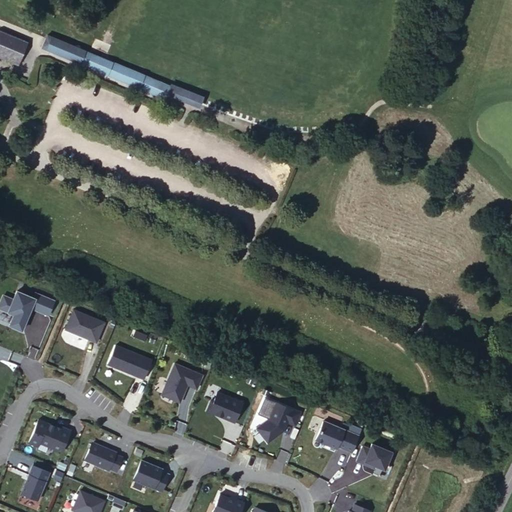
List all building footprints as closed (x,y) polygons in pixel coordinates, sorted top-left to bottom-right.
[(0,44),(2,42),(29,52),(31,47),(3,34),(0,35),(0,44)] [(50,40),(45,53),(49,55),(55,42),(50,40)] [(0,44),(0,49),(25,60),(29,52),(2,42),(0,44)] [(86,71),(92,58),(55,42),(49,55),(86,71)] [(21,69),(25,60),(0,49),(0,61),(1,61),(21,69)] [(92,58),(86,71),(110,81),(116,69),(92,58)] [(173,94),(116,69),(110,81),(168,106),(170,101),(202,116),(206,108),(173,94)] [(30,317),(48,324),(54,310),(35,302),(33,307),(17,300),(13,309),(3,305),(0,312),(0,317),(14,323),(9,334),(21,339),(26,328),(25,327),(30,317)] [(73,319),(65,339),(96,352),(104,332),(73,319)] [(115,355),(107,374),(143,389),(151,370),(115,355)] [(201,386),(174,374),(161,405),(179,413),(186,395),(195,399),(201,386)] [(210,411),(206,422),(233,433),(242,413),(216,403),(212,412),(210,411)] [(268,431),(256,440),(266,454),(282,442),(286,434),(293,437),(299,424),(275,414),(268,431)] [(46,432),(38,452),(60,461),(69,440),(61,437),(61,438),(46,432)] [(336,458),(350,464),(357,448),(322,433),(314,452),(335,461),(336,458)] [(88,458),(83,470),(107,480),(108,478),(115,481),(121,467),(114,464),(114,463),(109,461),(110,460),(97,455),(97,456),(91,453),(89,459),(88,458)] [(382,482),(390,464),(370,456),(368,461),(361,458),(355,473),(369,479),(370,477),(382,482)] [(60,482),(64,473),(56,470),(53,479),(60,482)] [(160,479),(139,470),(131,489),(160,502),(167,485),(159,482),(160,479)] [(45,481),(29,474),(21,493),(37,500),(45,481)] [(83,490),(75,510),(80,511),(102,511),(107,500),(83,490)]
